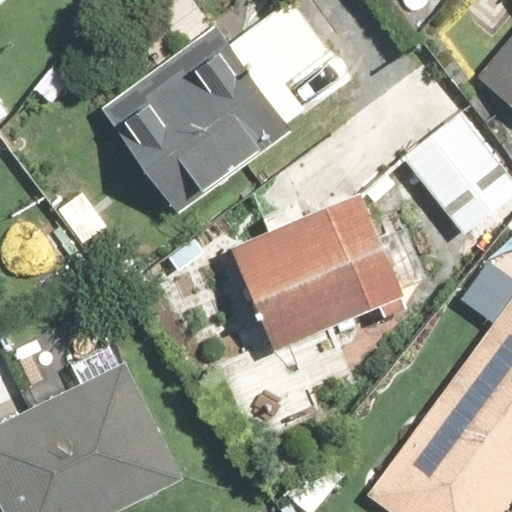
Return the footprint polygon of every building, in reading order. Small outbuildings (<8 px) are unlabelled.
[(303,0),(295,0),(241,42),(279,92),(339,46),(303,0)] [(241,42),(223,18),(104,108),(183,211),(301,122),(279,92),(241,42)] [(511,44),(485,78),(511,100),(511,44)] [(511,205),(511,162),(468,108),(408,157),(474,237),(511,205)] [(415,300),(374,190),(236,242),(278,351),(415,300)] [(0,480),(14,509),(15,511),(120,511),(194,477),(137,358),(126,363),(100,309),(15,349),(41,404),(0,423),(0,480)] [(511,310),(373,493),(398,511),(507,511),(511,506),(511,310)]
